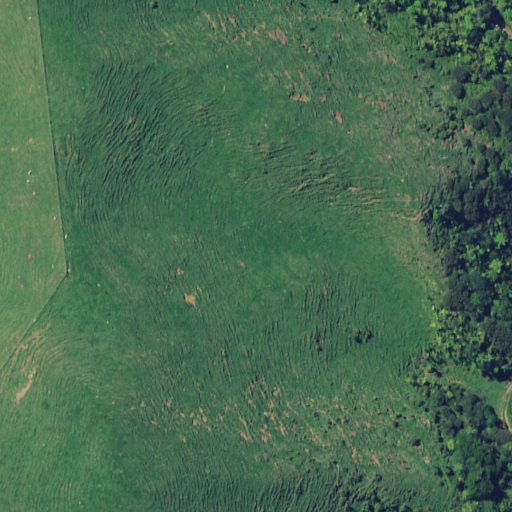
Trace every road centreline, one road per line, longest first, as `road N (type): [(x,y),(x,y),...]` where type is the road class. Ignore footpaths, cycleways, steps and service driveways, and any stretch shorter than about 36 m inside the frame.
road 1 (track): [(511,185),(441,0)]
road 2 (track): [(503,511),(500,449),(511,360)]
